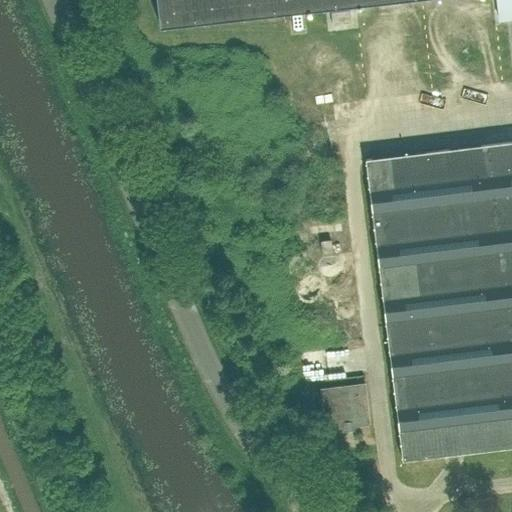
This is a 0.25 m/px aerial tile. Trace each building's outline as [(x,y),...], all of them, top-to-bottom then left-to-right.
[(155,0),(159,26),(389,0),(155,0)] [(350,10),(331,13),(333,26),(351,23),(350,10)] [(511,446),(511,141),(364,159),(401,460),(511,446)] [(300,383),(296,354),(276,356),(280,386),(300,383)] [(365,383),(320,388),(324,429),(370,424),(365,383)]
